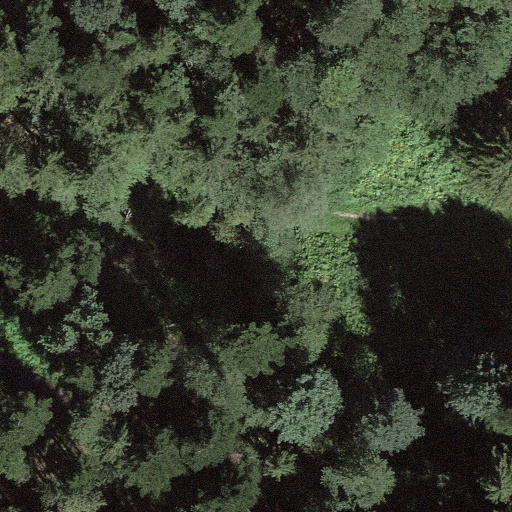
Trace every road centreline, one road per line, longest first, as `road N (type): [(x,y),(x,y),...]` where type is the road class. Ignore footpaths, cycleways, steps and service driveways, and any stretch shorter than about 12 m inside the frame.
road 1 (track): [(511,213),(348,235),(196,167),(0,119)]
road 2 (track): [(173,511),(0,378)]
